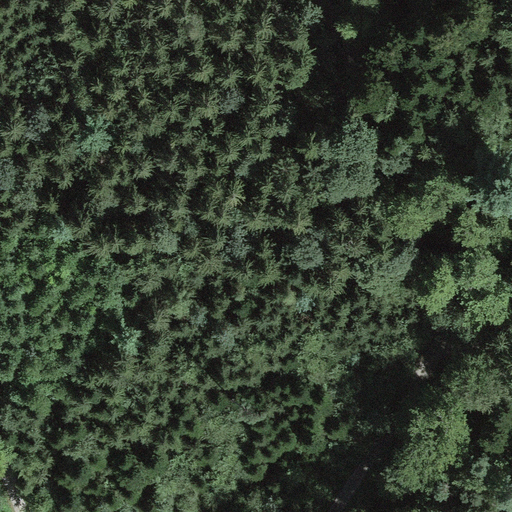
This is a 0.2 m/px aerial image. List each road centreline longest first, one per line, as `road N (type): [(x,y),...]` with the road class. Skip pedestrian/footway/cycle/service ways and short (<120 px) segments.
road 1 (track): [(327,0),(442,279),(451,328)]
road 2 (track): [(451,328),(333,511)]
